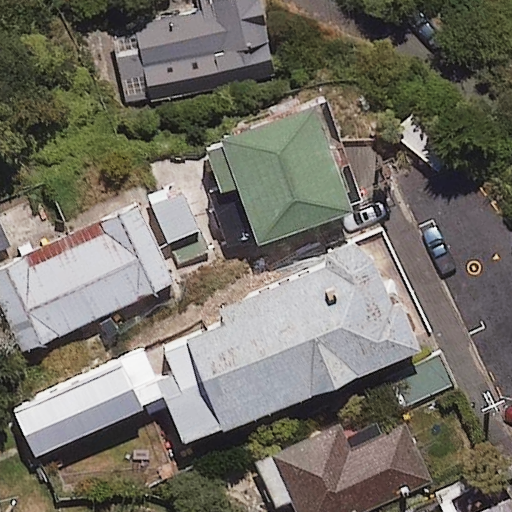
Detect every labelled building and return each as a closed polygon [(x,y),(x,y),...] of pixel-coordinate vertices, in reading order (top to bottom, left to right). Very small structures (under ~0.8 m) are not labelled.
[(277,72),(261,0),(207,0),(209,8),(112,29),(130,106),(277,72)] [(218,200),(232,242),(255,235),(257,239),(352,207),(316,100),(207,137),(224,187),(238,182),(241,192),(218,200)] [(460,142),(413,108),(395,132),(442,166),(460,142)] [(182,180),(148,194),(169,243),(202,229),(182,180)] [(62,249),(57,239),(0,265),(0,286),(29,348),(175,279),(138,201),(72,232),(77,242),(62,249)] [(162,379),(187,441),(421,345),(393,275),(388,277),(370,235),(326,253),(330,262),(223,306),(228,320),(165,346),(176,373),(162,379)] [(156,307),(107,327),(121,358),(169,338),(156,307)] [(393,377),(404,402),(451,383),(441,358),(393,377)] [(142,405),(123,362),(17,410),(36,452),(142,405)] [(278,506),(295,498),(301,511),(355,511),(431,478),(406,422),(348,449),(338,426),(258,462),(278,506)] [(511,511),(511,486),(457,511),(511,511)]
